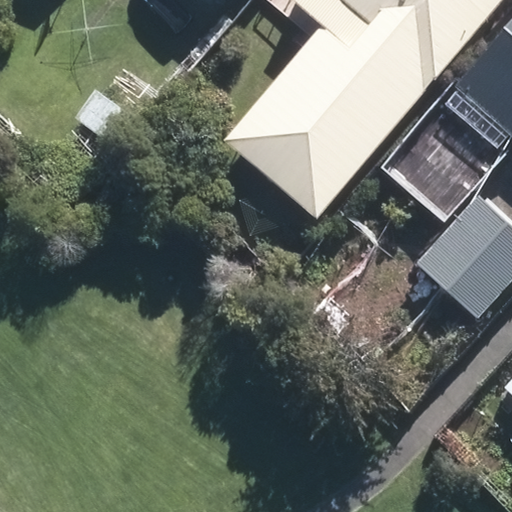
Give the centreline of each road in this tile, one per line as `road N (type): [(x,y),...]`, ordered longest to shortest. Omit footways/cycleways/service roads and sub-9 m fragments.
road 1 (motorway): [(72,0),(406,511)]
road 2 (motorway): [(141,511),(0,299)]
